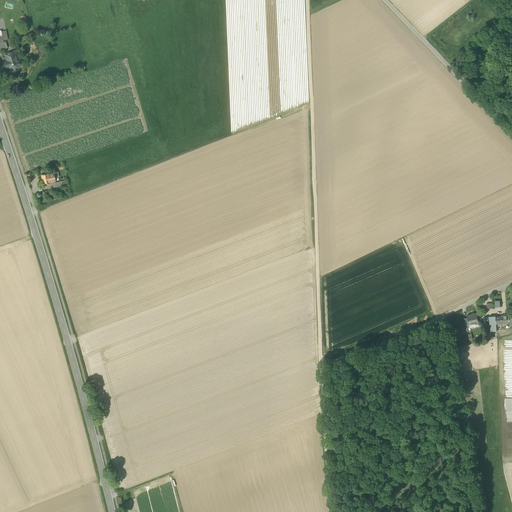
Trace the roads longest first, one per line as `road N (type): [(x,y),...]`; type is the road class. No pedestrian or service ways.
road 1 (tertiary): [(113,511),(0,122)]
road 2 (track): [(319,364),(307,0)]
road 3 (unclassified): [(385,0),(511,133)]
road 4 (track): [(333,511),(319,364)]
road 5 (track): [(446,314),(319,364)]
